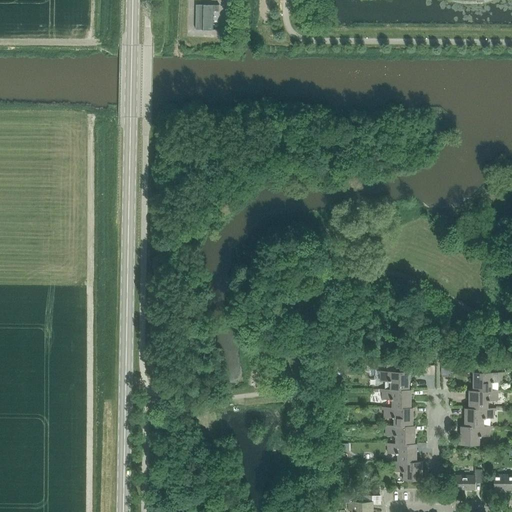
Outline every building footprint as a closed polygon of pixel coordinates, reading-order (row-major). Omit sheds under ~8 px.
[(218,30),(213,30),(212,30),(212,12),(218,12),(218,5),(195,5),(195,30),(218,30)] [(409,389),(409,371),(378,371),(378,373),(380,373),(380,381),(390,381),(390,389),(409,389)] [(504,375),(504,372),(473,372),(473,390),(491,390),(491,382),(501,382),(502,375),(504,375)] [(390,389),(379,389),(379,391),(382,391),(382,399),(392,399),(392,407),(410,407),(411,389),(409,389),(390,389)] [(473,390),(469,390),(468,408),(487,408),(487,400),(497,400),(497,393),(500,393),(500,390),(491,390),(473,390)] [(392,407),(381,407),(381,409),(383,409),(383,417),(393,417),(393,425),(412,425),(412,407),(410,407),(392,407)] [(468,408),(464,408),(464,426),(483,426),(483,418),(493,418),(493,411),(495,411),(495,408),(487,408),(468,408)] [(393,425),(383,425),(383,427),(385,427),(385,435),(395,435),(395,443),(414,443),(414,425),(412,425),(393,425)] [(483,426),(464,426),(460,425),(460,444),(479,444),(479,436),(489,436),(489,429),(491,429),(491,426),(483,426)] [(395,443),(385,443),(385,445),(387,445),(387,453),(397,453),(397,461),(416,461),(416,443),(414,443),(395,443)] [(397,461),(391,461),(391,463),(393,463),(393,471),(403,471),(403,479),(422,480),(422,461),(416,461),(397,461)] [(482,482),(482,470),(474,469),(474,475),(454,475),(454,489),(474,490),(474,482),(482,482)] [(511,474),(494,474),(494,490),(511,489),(511,474)] [(371,511),(371,502),(370,502),(370,496),(356,496),(356,502),(352,502),(352,503),(348,503),(348,511),(352,511),(371,511)]
